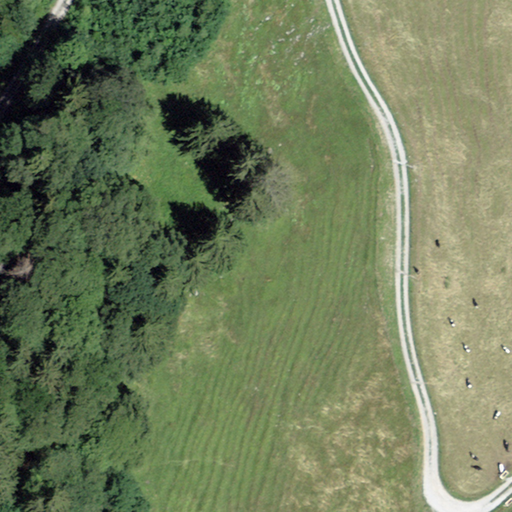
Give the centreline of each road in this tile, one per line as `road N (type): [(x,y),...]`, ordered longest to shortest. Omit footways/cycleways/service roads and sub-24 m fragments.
road 1 (track): [(511,477),(464,506),(446,505),(435,493),(408,324),(403,201),(388,133),(332,0)]
road 2 (track): [(73,0),(0,135)]
